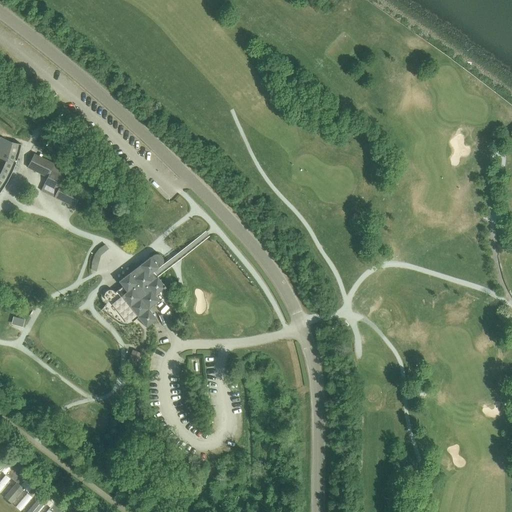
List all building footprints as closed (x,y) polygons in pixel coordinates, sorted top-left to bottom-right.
[(3,138),(0,145),(0,158),(5,161),(15,166),(18,158),(21,144),(11,142),(3,138)] [(34,154),(27,168),(47,178),(41,191),(74,208),(82,193),(62,183),(65,176),(52,169),(54,166),(55,164),(34,154)] [(106,304),(101,310),(102,310),(102,309),(119,322),(121,323),(123,323),(125,324),(127,324),(129,323),(131,322),(133,321),(134,323),(134,322),(133,321),(138,317),(141,322),(146,327),(157,319),(149,309),(170,292),(157,276),(155,274),(153,271),(159,267),(158,267),(161,266),(162,264),(163,261),(163,259),(162,257),(160,255),(157,254),(155,254),(152,255),(150,257),(139,265),(134,266),(131,268),(129,273),(118,281),(122,286),(115,292),(114,291),(113,291),(113,290),(112,290),(111,290),(110,290),(109,290),(108,290),(107,290),(106,291),(105,292),(105,293),(104,293),(104,294),(104,295),(104,296),(104,297),(104,298),(105,299),(106,300),(106,301),(107,301),(108,301),(108,302),(109,302),(106,304)] [(24,325),(25,318),(13,316),(12,324),(24,325)] [(132,350),(127,364),(137,368),(142,353),(132,350)]
